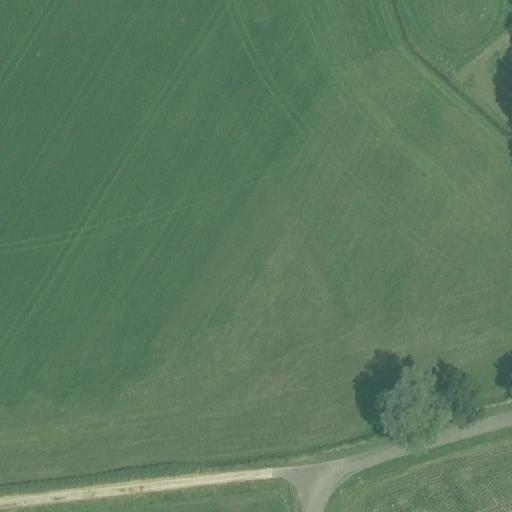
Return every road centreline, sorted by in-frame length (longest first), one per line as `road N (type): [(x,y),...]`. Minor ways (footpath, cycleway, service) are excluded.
road 1 (unclassified): [(314,482),(270,475),(0,507)]
road 2 (unclassified): [(314,482),(511,421)]
